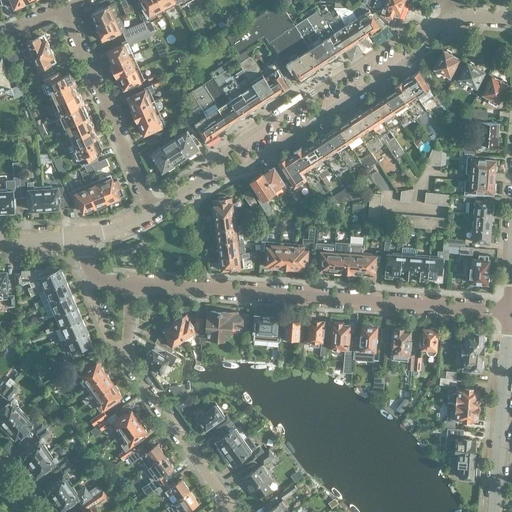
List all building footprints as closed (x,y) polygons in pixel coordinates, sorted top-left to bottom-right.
[(125,0),(129,6),(131,11),(138,8),(134,0),(125,0)] [(140,0),(145,8),(144,8),(146,14),(141,17),(144,22),(146,27),(147,28),(151,31),(155,29),(152,24),(150,21),(159,16),(157,14),(164,10),(158,0),(140,0)] [(158,0),(164,10),(177,3),(175,0),(158,0)] [(404,5),(391,0),(367,0),(366,3),(374,12),(376,13),(377,11),(394,18),(394,16),(399,18),(404,5)] [(97,26),(120,16),(114,3),(99,10),(98,9),(95,10),(96,11),(91,14),(94,20),(93,21),(93,23),(95,25),(96,25),(97,26)] [(334,3),(334,7),(338,14),(357,43),(361,40),(361,38),(367,34),(350,8),(347,3),(334,3)] [(359,3),(350,8),(367,34),(369,33),(370,35),(372,35),(382,29),(378,24),(379,23),(376,19),(380,17),(376,13),(374,12),(371,14),(369,9),(364,12),(359,3)] [(295,25),(285,8),(267,10),(227,35),(237,51),(264,34),(272,48),(274,47),(285,64),(286,63),(292,72),(291,73),(295,80),(298,81),(314,70),(314,68),(321,64),(295,25)] [(318,9),(307,17),(333,58),(338,55),(338,53),(344,49),(322,15),(318,9)] [(329,10),(322,15),(344,49),(350,45),(353,46),(357,43),(338,14),(333,17),(329,10)] [(376,13),(388,26),(392,24),(393,21),(394,18),(377,11),(376,13)] [(120,16),(97,26),(96,26),(102,39),(119,32),(125,30),(119,17),(120,17),(120,16)] [(306,17),(295,25),(321,64),(327,60),(329,61),(333,58),(307,17),(306,17)] [(134,31),(135,34),(142,31),(147,28),(146,27),(144,22),(132,27),(134,31)] [(142,31),(135,34),(137,40),(145,36),(142,31)] [(25,58),(33,55),(50,48),(45,36),(42,38),(41,35),(27,41),(29,47),(21,50),(25,58)] [(107,52),(112,63),(133,54),(127,42),(108,51),(107,52)] [(50,48),(33,55),(39,69),(53,62),(52,60),(54,58),(50,48)] [(17,49),(12,51),(17,62),(22,60),(17,49)] [(235,57),(241,65),(243,68),(253,84),(265,102),(277,95),(265,76),(260,70),(247,49),(235,57)] [(450,76),(448,79),(451,81),(456,72),(453,70),(453,69),(454,69),(457,64),(456,64),(459,59),(451,55),(452,54),(443,50),(434,68),(450,76)] [(17,62),(12,51),(6,54),(11,65),(17,62)] [(133,54),(112,63),(118,77),(139,68),(133,54)] [(0,87),(2,87),(3,89),(5,92),(8,94),(11,94),(14,94),(15,97),(22,94),(18,85),(12,88),(9,85),(6,77),(8,77),(4,65),(3,66),(1,57),(0,57),(0,87)] [(274,61),(260,70),(265,76),(277,95),(288,87),(289,84),(284,78),(283,78),(277,69),(278,68),(274,61)] [(456,72),(451,81),(461,87),(465,81),(470,84),(467,89),(476,94),(479,90),(481,86),(477,84),(484,71),(467,62),(461,73),(456,71),(456,72)] [(212,72),(214,76),(215,76),(219,84),(221,86),(241,118),(253,110),(241,92),(232,76),(231,76),(223,64),(212,72)] [(139,68),(118,77),(123,88),(124,88),(144,80),(139,68)] [(243,68),(232,76),(241,92),(253,110),(265,102),(253,84),(243,68)] [(418,71),(406,78),(440,130),(448,112),(450,113),(451,110),(449,109),(433,83),(423,69),(419,72),(418,71)] [(42,84),(43,86),(46,92),(49,91),(73,80),(69,72),(61,76),(59,71),(48,76),(47,73),(35,78),(36,81),(40,80),(42,84)] [(214,76),(203,84),(230,125),(241,118),(221,86),(219,84),(215,76),(214,76)] [(479,90),(483,92),(482,93),(490,97),(488,101),(496,105),(507,83),(499,79),(499,80),(491,76),(489,81),(488,80),(485,85),(486,86),(485,87),(481,85),(481,86),(479,90)] [(155,86),(165,82),(162,77),(153,81),(155,86)] [(394,86),(396,88),(415,118),(433,144),(440,130),(406,78),(394,86)] [(73,80),(49,91),(51,96),(53,95),(56,102),(78,92),(73,80)] [(127,97),(133,109),(154,100),(151,93),(154,92),(151,84),(144,88),(144,89),(127,97)] [(191,92),(200,105),(216,131),(223,127),(226,128),(230,125),(203,84),(191,92)] [(396,88),(384,96),(402,122),(401,123),(403,126),(415,118),(396,88)] [(216,131),(200,105),(191,91),(188,93),(187,108),(190,109),(195,106),(196,108),(188,113),(201,133),(200,134),(206,144),(219,135),(216,131)] [(78,92),(56,102),(52,104),(57,116),(60,115),(59,115),(83,104),(78,92)] [(384,96),(373,104),(390,130),(401,123),(402,122),(384,96)] [(154,100),(133,109),(132,110),(137,122),(138,122),(160,112),(159,110),(160,110),(162,108),(162,105),(161,103),(159,102),(156,102),(155,102),(154,100)] [(59,115),(60,115),(64,126),(88,115),(83,104),(59,115)] [(373,104),(361,111),(382,144),(385,143),(395,158),(404,152),(393,136),(389,139),(386,133),(390,130),(373,104)] [(382,144),(361,111),(350,119),(371,152),(382,144)] [(160,112),(138,122),(144,135),(165,125),(160,112)] [(88,115),(64,126),(67,131),(69,130),(72,137),(94,127),(88,115)] [(487,116),(469,115),(469,123),(470,124),(472,124),(473,126),(473,130),(479,131),(479,143),(496,144),(498,122),(486,121),(487,116)] [(338,126),(362,164),(364,167),(376,160),(371,152),(350,119),(338,126)] [(338,126),(326,134),(348,167),(351,171),(362,164),(338,126)] [(68,148),(70,152),(99,139),(94,127),(72,137),(74,143),(72,144),(73,146),(68,148)] [(187,130),(175,138),(187,156),(199,148),(197,145),(199,143),(193,133),(190,134),(187,130)] [(326,134),(315,141),(330,165),(337,175),(348,167),(326,134)] [(156,136),(146,140),(149,146),(159,141),(156,136)] [(175,138),(162,146),(174,164),(187,156),(175,138)] [(419,138),(413,142),(417,148),(423,144),(419,138)] [(99,139),(70,152),(72,156),(77,154),(80,162),(82,166),(83,165),(98,159),(94,151),(102,147),(99,139)] [(315,141),(303,149),(318,173),(330,165),(315,141)] [(174,164),(162,146),(150,153),(156,163),(154,164),(156,169),(159,167),(162,171),(174,164)] [(301,146),(290,154),(302,172),(306,169),(311,177),(318,173),(303,149),(301,146)] [(466,146),(466,147),(466,148),(465,148),(465,155),(467,155),(467,154),(475,155),(475,149),(474,149),(474,148),(472,148),(473,146),(466,146)] [(433,148),(430,153),(435,154),(434,165),(440,165),(441,148),(433,148)] [(430,153),(425,164),(434,165),(435,154),(430,153)] [(290,154),(278,162),(290,180),(293,184),(301,179),(298,175),(302,172),(290,154)] [(467,154),(467,155),(465,173),(470,174),(470,173),(494,175),(495,170),(496,170),(496,166),(495,165),(495,159),(488,159),(488,156),(475,155),(467,154)] [(92,164),(95,171),(109,164),(106,158),(92,164)] [(263,173),(274,191),(275,192),(282,188),(281,185),(284,182),(274,166),(269,169),(267,169),(264,171),(264,173),(263,173)] [(416,178),(409,167),(404,171),(411,181),(416,178)] [(262,172),(250,180),(260,196),(257,198),(268,216),(270,218),(276,214),(272,208),(265,197),(274,191),(263,173),(262,172)] [(465,179),(464,194),(478,195),(485,196),(485,193),(493,193),(493,188),(495,187),(495,183),(494,182),(494,178),(494,175),(470,173),(470,174),(470,177),(470,180),(465,179)] [(110,174),(98,179),(107,201),(124,195),(117,178),(113,180),(110,174)] [(330,184),(325,175),(321,177),(327,187),(330,184)] [(27,177),(20,178),(21,196),(26,196),(27,205),(30,205),(30,209),(44,208),(42,186),(33,186),(34,188),(27,188),(27,177)] [(7,188),(0,188),(0,211),(2,213),(4,213),(6,213),(7,211),(13,210),(13,206),(16,205),(15,197),(21,196),(20,178),(14,178),(14,181),(6,181),(7,188)] [(98,179),(85,184),(94,207),(107,201),(98,179)] [(364,183),(359,186),(363,192),(368,189),(364,183)] [(94,207),(85,184),(73,189),(76,195),(73,196),(78,207),(80,206),(82,210),(86,209),(87,210),(94,207)] [(51,185),(42,186),(44,208),(57,207),(57,203),(60,202),(60,205),(71,204),(63,186),(58,186),(52,187),(51,185)] [(345,188),(333,195),(338,203),(352,199),(348,192),(345,188)] [(353,189),(348,192),(352,199),(360,198),(360,193),(356,193),(353,189)] [(257,203),(249,190),(243,194),(251,206),(255,204),(257,203)] [(312,194),(300,202),(304,209),(308,207),(310,209),(319,207),(322,205),(318,199),(316,200),(312,194)] [(463,194),(463,195),(463,201),(469,201),(468,212),(491,214),(492,200),(478,199),(478,195),(464,194),(463,194)] [(213,205),(214,214),(235,211),(234,202),(232,203),(231,197),(226,198),(225,195),(218,196),(218,199),(213,200),(213,205)] [(323,196),(318,199),(322,205),(322,206),(338,203),(333,195),(325,199),(323,196)] [(235,211),(214,214),(216,228),(237,225),(235,211)] [(474,220),(473,227),(490,228),(491,214),(468,212),(468,218),(469,220),(474,220)] [(237,225),(216,228),(217,242),(239,239),(243,238),(241,225),(237,225)] [(294,242),(292,267),(306,269),(308,247),(308,242),(314,242),(315,226),(309,226),(308,238),(303,238),(302,243),(294,242)] [(490,228),(473,227),(472,241),(489,242),(490,228)] [(265,256),(265,265),(279,266),(281,241),(267,240),(267,230),(262,230),(261,251),(266,251),(266,253),(265,253),(264,256),(265,256)] [(334,249),(333,271),(347,272),(349,245),(350,236),(344,236),(344,244),(340,244),(340,250),(334,249)] [(239,239),(217,242),(219,255),(241,253),(239,243),(239,239)] [(281,241),(279,266),(292,267),(294,242),(281,241)] [(314,260),(319,260),(319,269),(333,271),(334,249),(335,244),(316,242),(314,260)] [(349,245),(347,272),(361,273),(362,252),(363,252),(363,247),(354,246),(353,245),(349,245)] [(464,246),(449,245),(448,253),(459,253),(459,254),(472,255),(472,247),(464,247),(464,246)] [(247,252),(241,253),(219,255),(221,269),(243,267),(241,257),(247,256),(247,252)] [(362,252),(361,273),(374,274),(376,255),(371,254),(371,252),(363,252),(362,252)] [(401,254),(387,253),(385,275),(392,276),(392,273),(400,274),(401,254)] [(470,281),(478,281),(479,283),(481,284),(483,283),(485,282),(486,282),(486,279),(489,279),(489,273),(487,273),(488,254),(478,253),(478,258),(471,258),(470,266),(469,276),(471,276),(470,281)] [(401,254),(400,274),(404,274),(404,277),(413,278),(415,255),(401,254)] [(415,255),(413,278),(423,278),(423,276),(427,276),(429,256),(415,255)] [(429,256),(427,276),(435,277),(435,279),(441,280),(443,257),(429,256)] [(21,272),(16,273),(15,273),(16,285),(23,285),(23,284),(29,282),(31,286),(28,288),(31,295),(43,290),(64,281),(59,269),(57,269),(55,265),(46,266),(46,268),(36,269),(36,266),(31,267),(32,269),(21,270),(21,272)] [(6,271),(0,271),(0,299),(8,299),(8,306),(14,306),(13,295),(8,295),(7,293),(7,288),(8,288),(7,273),(6,272),(6,271)] [(47,299),(35,304),(36,308),(43,305),(70,294),(64,281),(43,290),(47,299)] [(47,314),(39,317),(40,321),(54,316),(54,315),(75,306),(70,294),(43,305),(47,314)] [(75,306),(54,315),(54,316),(59,328),(80,319),(75,306)] [(208,312),(207,333),(209,333),(208,338),(224,339),(225,329),(231,330),(231,326),(247,327),(248,315),(238,314),(238,312),(211,310),(211,312),(208,312)] [(181,315),(172,320),(185,340),(196,334),(201,334),(202,318),(196,317),(195,322),(192,324),(186,314),(182,317),(181,315)] [(280,330),(276,329),(277,317),(255,315),(254,327),(253,327),(252,331),(254,331),(253,339),(279,341),(280,330)] [(285,322),(281,322),(280,332),(284,332),(284,338),(298,338),(298,335),(300,335),(300,326),(299,326),(299,319),(286,318),(285,322)] [(80,319),(59,328),(64,340),(85,331),(80,319)] [(185,340),(172,320),(165,324),(166,326),(162,329),(172,345),(176,343),(178,345),(185,340)] [(320,342),(322,342),(323,342),(325,321),(310,320),(308,341),(311,341),(310,345),(319,346),(320,342)] [(334,321),(332,347),(347,348),(347,342),(349,342),(350,331),(348,331),(349,325),(343,324),(343,322),(334,321)] [(353,355),(352,366),(373,367),(373,360),(374,343),(376,341),(376,337),(375,336),(376,326),(369,325),(368,324),(366,324),(365,325),(360,324),(358,355),(353,355)] [(404,328),(394,327),(391,359),(407,360),(406,368),(412,369),(413,356),(407,356),(408,346),(410,346),(410,338),(409,338),(409,330),(403,330),(404,328)] [(419,341),(418,347),(426,348),(426,350),(427,352),(429,354),(432,354),(436,351),(437,329),(435,329),(435,327),(431,327),(430,328),(423,328),(422,333),(421,333),(420,341),(419,341)] [(461,350),(481,351),(482,351),(483,332),(480,332),(480,330),(475,330),(475,332),(465,331),(464,343),(462,343),(461,350)] [(85,331),(64,340),(67,347),(65,348),(67,354),(74,351),(75,352),(90,346),(90,344),(91,344),(85,331)] [(168,343),(167,341),(158,336),(155,343),(164,348),(172,352),(174,349),(167,345),(168,343)] [(158,352),(152,349),(146,359),(155,364),(153,369),(160,373),(165,364),(170,366),(174,359),(180,362),(182,359),(161,347),(158,352)] [(481,351),(461,350),(461,356),(463,356),(462,368),(480,369),(480,366),(481,366),(481,351)] [(353,355),(345,354),(344,371),(351,371),(352,366),(353,355)] [(414,361),(413,375),(413,377),(415,377),(417,377),(419,376),(420,375),(420,373),(421,372),(419,372),(419,370),(421,370),(422,357),(414,356),(414,361)] [(74,358),(62,364),(65,369),(76,362),(74,358)] [(85,386),(86,386),(105,373),(96,361),(91,365),(89,362),(76,372),(73,367),(54,379),(58,386),(65,381),(67,385),(73,381),(76,384),(81,380),(85,386)] [(105,373),(86,386),(90,393),(86,395),(87,396),(82,399),(85,403),(93,397),(112,384),(105,373)] [(385,375),(379,374),(378,382),(376,382),(375,390),(383,391),(383,392),(385,375)] [(12,385),(15,381),(10,377),(0,388),(0,393),(2,396),(10,387),(9,387),(12,384),(12,385)] [(456,378),(446,377),(440,377),(439,384),(456,386),(457,378),(456,378)] [(10,387),(2,396),(9,401),(0,409),(0,413),(0,414),(0,413),(0,425),(3,429),(21,413),(16,406),(18,405),(16,403),(17,402),(11,395),(17,388),(12,385),(12,384),(9,387),(10,387)] [(112,384),(93,397),(99,405),(96,406),(100,412),(89,420),(93,425),(106,416),(103,411),(117,401),(116,398),(120,395),(112,384)] [(183,385),(168,386),(174,395),(184,395),(183,385)] [(453,392),(452,402),(478,404),(479,389),(473,389),(473,387),(463,386),(463,387),(457,387),(456,393),(453,392)] [(205,429),(209,426),(210,425),(212,428),(213,427),(216,431),(218,430),(231,421),(226,414),(224,415),(230,410),(223,399),(215,405),(203,413),(202,411),(199,411),(196,413),(196,415),(197,417),(197,418),(205,429)] [(478,404),(452,402),(451,411),(455,412),(454,417),(461,418),(461,420),(471,421),(471,419),(477,419),(478,404)] [(115,428),(119,435),(140,420),(135,413),(134,414),(130,410),(125,413),(125,412),(117,418),(118,419),(111,424),(109,423),(106,418),(97,425),(101,430),(107,425),(111,431),(115,428)] [(21,413),(3,429),(9,436),(11,434),(14,438),(18,434),(20,436),(31,426),(33,429),(36,433),(45,427),(42,422),(38,424),(32,418),(29,421),(21,413)] [(140,420),(119,435),(124,442),(120,445),(124,450),(118,454),(121,459),(127,455),(135,450),(131,444),(134,442),(135,443),(142,438),(141,437),(146,433),(143,428),(145,427),(140,420)] [(217,439),(217,440),(216,441),(219,445),(217,447),(222,454),(242,440),(237,433),(239,432),(231,421),(218,430),(222,435),(217,439)] [(25,456),(29,463),(48,450),(43,443),(46,442),(45,440),(52,435),(50,432),(49,432),(45,427),(36,433),(40,439),(33,444),(32,443),(25,448),(26,449),(20,453),(23,457),(25,456)] [(450,435),(449,443),(451,443),(451,451),(474,453),(475,439),(471,439),(471,437),(450,435)] [(242,440),(222,454),(227,461),(229,459),(232,464),(239,459),(240,461),(245,458),(244,456),(249,452),(254,458),(257,456),(263,452),(258,444),(251,449),(248,445),(246,446),(242,440)] [(135,450),(127,455),(132,462),(140,457),(143,462),(144,461),(148,467),(164,456),(156,444),(145,452),(141,446),(135,450)] [(263,452),(257,456),(263,464),(275,456),(269,448),(263,452)] [(48,450),(29,463),(34,470),(32,471),(36,475),(41,472),(42,473),(49,468),(49,467),(56,462),(60,467),(69,461),(66,456),(59,461),(56,455),(53,457),(48,450)] [(446,451),(445,457),(457,457),(457,465),(459,465),(458,473),(462,474),(462,477),(472,478),(474,453),(451,451),(446,451)] [(164,456),(148,467),(152,473),(151,474),(155,479),(148,484),(153,490),(155,489),(165,481),(161,475),(172,467),(164,456)] [(49,491),(53,497),(72,484),(68,478),(70,477),(66,471),(73,466),(69,461),(60,467),(64,473),(57,478),(56,477),(48,482),(49,483),(44,487),(47,492),(49,491)] [(261,466),(241,479),(246,486),(247,486),(255,498),(268,488),(265,484),(271,480),(261,466)] [(119,477),(114,481),(119,488),(124,484),(119,477)] [(165,481),(155,489),(158,493),(163,490),(168,497),(168,496),(173,503),(189,491),(181,480),(170,488),(165,481)] [(72,484),(53,497),(58,504),(56,505),(59,510),(65,506),(66,507),(73,502),(72,501),(80,496),(84,502),(99,492),(97,488),(91,492),(90,490),(83,494),(80,490),(77,492),(72,484)] [(283,500),(297,489),(293,484),(279,494),(283,500)] [(92,511),(98,509),(94,503),(105,495),(102,490),(99,492),(84,502),(80,505),(83,510),(80,511),(92,511)] [(189,491),(173,503),(166,507),(169,511),(187,511),(186,510),(197,502),(189,491)] [(265,511),(284,511),(282,508),(285,506),(281,501),(265,511)]
